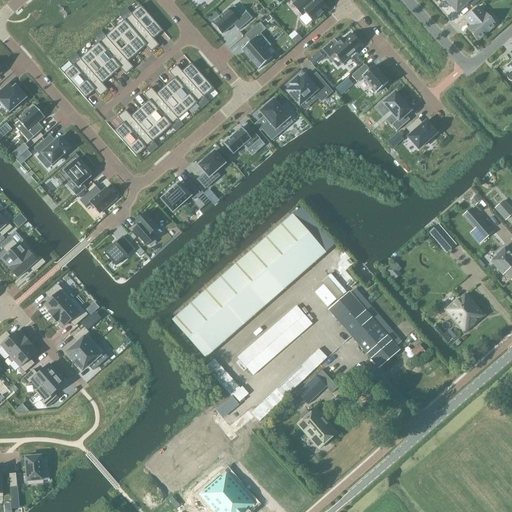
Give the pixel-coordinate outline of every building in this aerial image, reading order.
[(289,0),(293,4),(292,5),(302,16),(299,19),(305,26),(311,21),(313,22),(328,9),(320,0),(312,0),(313,0),(312,0),(289,0)] [(447,0),(446,1),(448,3),(447,5),(450,8),(452,8),(456,12),(467,2),(472,7),(480,0),(447,0)] [(127,8),(123,12),(155,49),(159,45),(153,39),(163,31),(140,6),(131,14),(127,8)] [(471,27),(468,29),(478,41),(495,25),(485,14),(485,15),(478,7),(465,19),(471,27)] [(228,10),(213,23),(222,34),(233,25),(239,31),(252,19),(246,12),(242,16),(239,12),(234,16),(228,10)] [(123,21),(115,28),(137,54),(146,46),(151,52),(155,49),(123,12),(119,15),(123,21)] [(249,42),(241,49),(259,69),(272,58),(265,49),(270,45),(260,34),(265,30),(260,24),(244,37),(249,42)] [(101,31),(97,34),(129,71),(133,68),(128,62),(137,54),(115,28),(106,36),(101,31)] [(98,43),(89,51),(111,76),(120,68),(126,75),(129,71),(97,34),(93,38),(98,43)] [(298,35),(292,40),(296,45),(302,39),(298,35)] [(334,40),(323,50),(331,60),(335,56),(342,63),(349,57),(358,66),(364,61),(355,51),(361,46),(359,43),(353,37),(350,35),(344,41),(343,39),(342,40),(343,41),(339,45),(338,44),(337,44),(334,40)] [(75,53),(72,57),(104,94),(108,90),(102,84),(111,76),(89,51),(80,59),(75,53)] [(72,65),(63,74),(85,99),(95,91),(100,97),(104,94),(72,57),(68,60),(72,65)] [(511,82),(511,81),(511,80),(511,61),(511,62),(507,66),(505,68),(503,69),(508,75),(507,76),(506,76),(506,77),(507,78),(507,79),(508,80),(509,80),(510,81),(511,82)] [(177,65),(173,69),(205,106),(209,102),(204,97),(213,89),(191,63),(182,72),(177,65)] [(365,65),(352,77),(357,82),(362,77),(376,93),(388,83),(373,67),(370,70),(365,65)] [(174,78),(165,86),(187,112),(196,104),(201,109),(205,106),(173,69),(169,72),(174,78)] [(293,87),(288,91),(300,105),(313,93),(321,102),(332,92),(316,73),(308,81),(304,77),(299,81),(297,79),(291,85),(293,87)] [(347,78),(335,89),(340,94),(352,84),(347,78)] [(0,101),(9,113),(26,98),(15,86),(12,89),(8,84),(0,91),(0,101)] [(151,88),(147,91),(179,128),(183,125),(179,119),(187,112),(165,86),(156,94),(151,88)] [(148,101),(140,109),(162,134),(171,126),(175,132),(179,128),(147,91),(143,95),(148,101)] [(395,93),(383,103),(397,120),(391,125),(397,131),(410,120),(406,116),(411,111),(395,93)] [(270,100),(263,107),(264,108),(260,112),(269,123),(262,130),(272,141),(283,131),(279,127),(289,118),(273,100),(271,102),(270,100)] [(29,142),(41,131),(35,125),(44,117),(35,106),(30,111),(29,109),(23,114),(24,116),(18,121),(21,124),(24,128),(20,132),(29,142)] [(125,110),(121,114),(154,151),(158,147),(153,142),(162,134),(140,109),(131,116),(125,110)] [(123,123),(114,131),(136,157),(145,149),(150,154),(154,151),(121,114),(118,117),(123,123)] [(423,125),(418,119),(407,129),(412,135),(409,137),(418,149),(425,143),(426,145),(432,140),(431,138),(437,133),(430,125),(429,126),(426,122),(423,125)] [(6,124),(0,128),(0,132),(4,137),(11,130),(6,124)] [(241,128),(223,144),(233,155),(244,146),(248,150),(255,144),(259,150),(265,145),(260,140),(260,139),(252,130),(247,135),(241,128)] [(50,136),(35,149),(41,156),(42,154),(52,165),(64,154),(65,155),(66,154),(65,153),(71,148),(65,140),(63,141),(60,138),(55,142),(50,136)] [(391,138),(387,141),(393,148),(397,145),(391,138)] [(21,156),(25,160),(31,155),(27,151),(21,156)] [(205,173),(197,180),(205,189),(220,176),(216,172),(225,164),(214,152),(198,166),(205,173)] [(82,184),(90,177),(76,161),(74,162),(73,161),(67,166),(68,167),(63,171),(77,187),(72,192),(77,197),(78,196),(82,192),(86,189),(82,184)] [(167,194),(161,200),(172,212),(190,197),(193,200),(195,197),(198,201),(194,204),(199,210),(209,201),(201,192),(200,193),(189,181),(183,187),(179,184),(173,189),(173,188),(167,193),(167,194)] [(101,192),(96,186),(79,201),(85,207),(90,203),(99,214),(116,199),(106,188),(101,192)] [(214,205),(219,201),(208,189),(204,193),(214,205)] [(481,200),(476,194),(471,199),(476,205),(481,200)] [(511,215),(511,209),(504,201),(495,209),(506,221),(511,215)] [(471,209),(463,216),(469,224),(474,229),(470,233),(479,243),(483,240),(492,233),(478,217),(471,209)] [(159,228),(145,212),(134,222),(138,225),(133,230),(147,246),(155,238),(151,234),(159,228)] [(0,214),(0,233),(2,236),(12,228),(0,214)] [(171,319),(204,358),(207,355),(241,326),(250,319),(325,254),(292,216),(171,319)] [(438,225),(429,232),(446,253),(455,245),(438,225)] [(110,248),(104,253),(105,254),(109,259),(111,261),(115,266),(125,257),(127,256),(133,250),(133,251),(134,250),(129,244),(123,237),(110,248)] [(8,254),(3,259),(3,260),(4,261),(4,260),(5,262),(6,263),(7,264),(7,265),(8,265),(10,267),(10,268),(31,250),(23,241),(18,246),(13,241),(4,249),(8,254)] [(504,273),(510,280),(511,278),(511,256),(505,248),(490,261),(502,275),(504,273)] [(10,267),(10,268),(10,269),(10,270),(11,269),(12,270),(11,271),(12,271),(15,274),(15,275),(16,275),(17,276),(16,276),(17,277),(18,277),(20,276),(21,275),(20,275),(22,274),(23,274),(23,273),(24,272),(25,272),(25,271),(26,270),(27,270),(27,269),(29,267),(30,268),(34,272),(45,263),(40,257),(38,258),(31,250),(10,268),(10,267)] [(395,263),(385,271),(393,280),(400,274),(398,272),(400,269),(395,263)] [(51,300),(44,306),(49,312),(48,312),(53,317),(72,301),(71,300),(62,290),(57,285),(46,295),(51,300)] [(349,293),(329,311),(340,323),(342,325),(379,368),(399,351),(395,346),(400,342),(392,332),(378,315),(372,320),(362,308),(367,303),(355,289),(350,294),(349,293)] [(459,298),(445,310),(464,333),(484,316),(466,294),(460,299),(459,298)] [(72,301),(53,317),(57,322),(58,321),(63,327),(69,321),(74,326),(87,315),(73,299),(71,300),(72,301)] [(78,343),(67,352),(75,362),(95,344),(88,335),(89,334),(84,328),(73,338),(78,343)] [(444,334),(441,336),(448,344),(456,337),(449,329),(444,334)] [(6,332),(0,337),(0,344),(1,346),(10,357),(28,341),(24,337),(23,338),(17,332),(11,338),(6,332)] [(28,341),(10,357),(20,367),(25,372),(35,364),(30,358),(36,353),(31,347),(32,346),(28,341)] [(95,344),(75,362),(83,371),(92,362),(97,367),(108,358),(95,344)] [(426,353),(420,346),(412,353),(418,360),(426,353)] [(33,370),(22,379),(27,385),(32,381),(39,389),(40,389),(57,375),(49,365),(38,375),(33,370)] [(326,386),(332,393),(337,388),(321,370),(297,393),(307,404),(326,386)] [(39,389),(36,392),(43,401),(42,402),(47,408),(58,398),(54,393),(64,384),(57,375),(40,389),(39,389)] [(232,397),(216,410),(221,416),(237,403),(232,397)] [(302,416),(304,420),(298,425),(319,449),(336,434),(315,410),(310,415),(307,412),(302,416)] [(41,457),(26,458),(28,485),(43,484),(41,457)]
